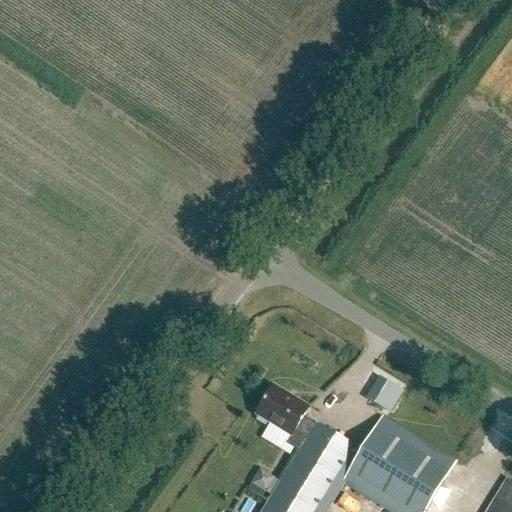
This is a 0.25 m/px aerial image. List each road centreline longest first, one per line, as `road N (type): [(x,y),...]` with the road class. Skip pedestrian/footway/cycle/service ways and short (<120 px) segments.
road 1 (unclassified): [(69,511),(268,242)]
road 2 (unclassified): [(268,242),(445,0)]
road 3 (unclassified): [(511,396),(268,242)]
